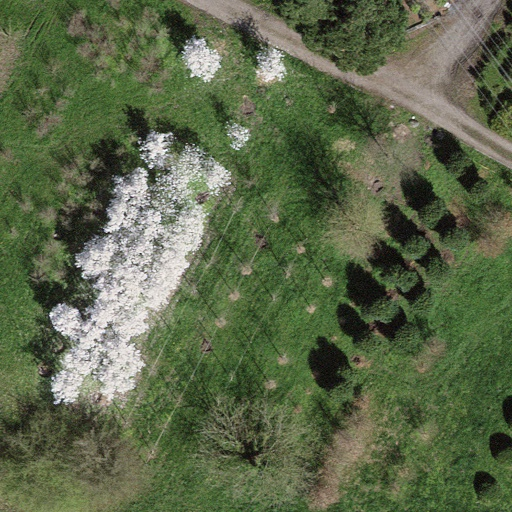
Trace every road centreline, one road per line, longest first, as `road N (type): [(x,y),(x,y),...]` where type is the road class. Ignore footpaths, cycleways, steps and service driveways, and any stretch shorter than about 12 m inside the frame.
road 1 (track): [(195,0),(379,105),(511,168)]
road 2 (track): [(379,105),(443,46),(477,0)]
